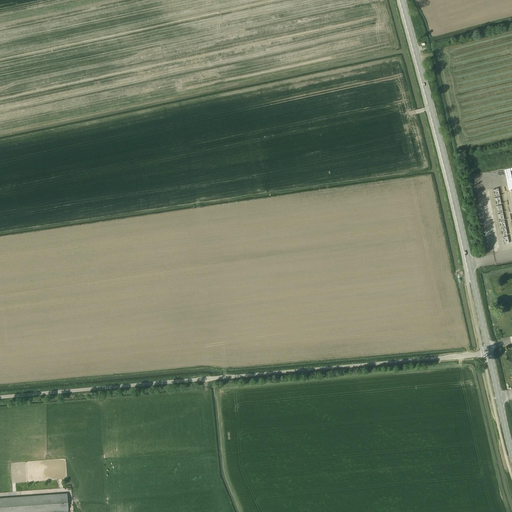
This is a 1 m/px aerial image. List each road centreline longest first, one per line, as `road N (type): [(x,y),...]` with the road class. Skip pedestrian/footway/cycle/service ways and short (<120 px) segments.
road 1 (unclassified): [(0,398),(488,351)]
road 2 (tertiary): [(488,351),(402,0)]
